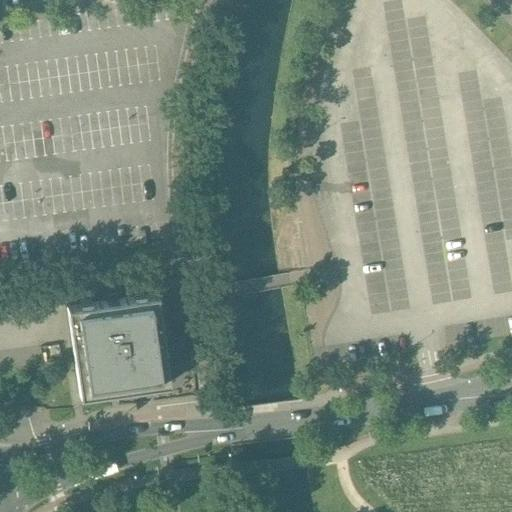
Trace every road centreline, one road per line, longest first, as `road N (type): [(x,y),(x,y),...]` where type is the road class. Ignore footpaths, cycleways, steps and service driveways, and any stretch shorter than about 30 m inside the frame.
road 1 (tertiary): [(236,426),(511,389)]
road 2 (tertiary): [(11,507),(53,485),(236,426)]
road 3 (tertiary): [(236,426),(161,426),(0,458)]
